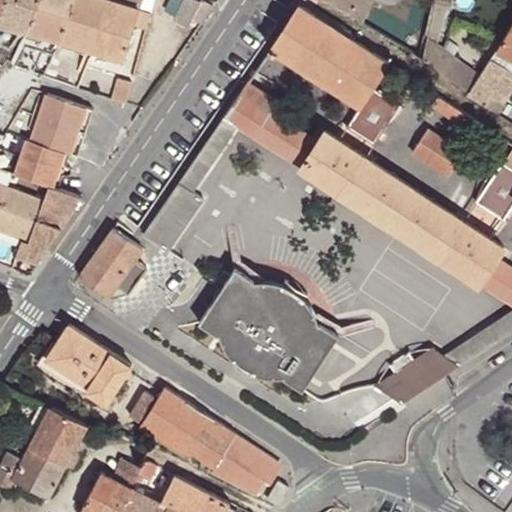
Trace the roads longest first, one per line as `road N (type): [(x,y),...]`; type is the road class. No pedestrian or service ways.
road 1 (residential): [(42,290),(338,483)]
road 2 (tertiary): [(42,290),(237,0)]
road 3 (tertiary): [(511,367),(423,433),(420,487)]
